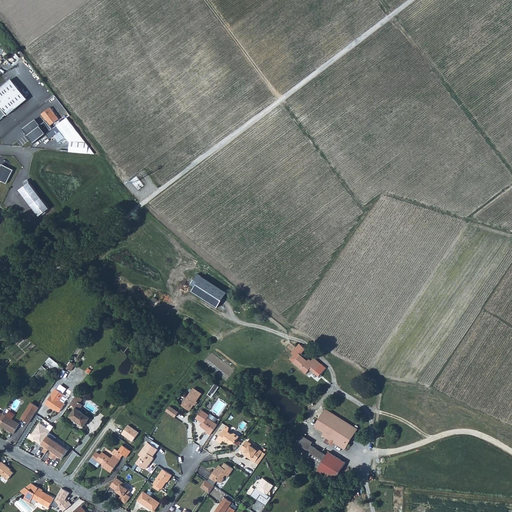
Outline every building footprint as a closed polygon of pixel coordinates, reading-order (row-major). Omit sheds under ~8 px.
[(0,119),(6,114),(7,115),(27,99),(11,79),(0,88),(0,119)] [(58,120),(50,109),(41,116),(50,127),(58,120)] [(89,147),(67,118),(56,127),(47,133),(51,139),(61,131),(70,142),(70,151),(88,153),(89,147)] [(0,180),(7,184),(14,170),(2,164),(0,169),(0,180)] [(27,185),(21,190),(40,216),(50,208),(30,182),(27,185)] [(198,275),(191,286),(195,288),(193,292),(217,308),(227,293),(198,275)] [(294,362),(307,373),(311,369),(315,372),(322,363),(314,357),(312,360),(309,359),(308,360),(301,354),(294,362)] [(47,362),(58,371),(62,366),(51,357),(47,362)] [(45,364),(33,377),(40,383),(51,369),(45,364)] [(213,397),(220,386),(216,384),(209,395),(213,397)] [(193,412),(203,392),(193,387),(183,407),(193,412)] [(63,394),(56,388),(46,403),(51,407),(54,407),(59,411),(64,403),(60,400),(63,394)] [(81,402),(83,398),(76,393),(70,403),(76,407),(70,416),(84,426),(90,417),(80,410),(84,404),(81,402)] [(32,402),(22,419),(28,424),(39,407),(32,402)] [(176,418),(180,412),(171,406),(167,411),(176,418)] [(324,442),(328,445),(329,443),(330,440),(335,443),(334,443),(345,450),(358,429),(326,409),(315,426),(324,432),(322,435),(326,438),(324,442)] [(205,431),(204,432),(208,435),(216,425),(206,418),(207,415),(200,411),(194,419),(201,424),(199,427),(205,431)] [(20,423),(3,413),(0,418),(0,425),(14,433),(20,423)] [(39,422),(31,434),(35,437),(34,439),(41,444),(42,443),(48,435),(53,426),(49,424),(47,427),(39,422)] [(226,432),(222,430),(215,440),(220,443),(221,440),(225,442),(228,444),(231,442),(232,443),(237,437),(233,434),(230,434),(226,431),(226,432)] [(48,435),(42,443),(46,445),(45,446),(42,450),(45,452),(49,447),(52,449),(49,454),(55,458),(58,454),(62,456),(68,448),(48,435)] [(302,435),(294,449),(303,458),(319,468),(317,471),(324,476),(337,477),(346,463),(329,452),(327,455),(311,445),(313,442),(302,435)] [(157,451),(149,445),(152,442),(150,440),(145,437),(142,441),(146,443),(137,455),(140,457),(135,463),(143,469),(146,469),(153,459),(152,457),(157,451)] [(245,455),(244,456),(253,462),(260,451),(254,447),(253,449),(249,446),(248,444),(247,443),(246,442),(243,443),(238,450),(245,455)] [(126,457),(130,451),(122,445),(118,451),(126,457)] [(111,459),(102,453),(101,454),(96,451),(89,461),(98,467),(101,463),(105,465),(104,467),(112,473),(121,459),(114,455),(111,459)] [(2,461),(0,463),(0,473),(8,480),(14,473),(10,470),(11,469),(2,461)] [(211,473),(208,477),(214,482),(216,480),(216,481),(218,482),(220,482),(221,481),(222,479),(222,477),(224,474),(227,476),(232,469),(223,463),(220,467),(218,465),(212,474),(211,473)] [(156,487),(160,490),(161,490),(164,485),(166,485),(172,476),(163,470),(153,484),(153,485),(152,488),(155,489),(156,487)] [(126,486),(116,479),(110,487),(121,495),(121,497),(119,500),(126,504),(131,497),(128,495),(130,492),(125,488),(126,486)] [(263,479),(251,496),(266,506),(272,498),(267,495),(273,486),(263,479)] [(205,480),(199,487),(208,493),(213,485),(205,480)] [(26,489),(28,490),(26,494),(32,498),(48,507),(54,497),(42,491),(42,489),(33,484),(26,489)] [(133,496),(136,489),(128,485),(126,487),(132,490),(130,495),(133,496)] [(61,489),(55,500),(52,505),(56,507),(58,506),(63,511),(72,505),(68,501),(67,501),(66,499),(70,493),(61,489)] [(157,503),(142,492),(136,501),(151,511),(157,503)] [(223,511),(227,507),(231,502),(224,498),(214,511),(223,511)]
